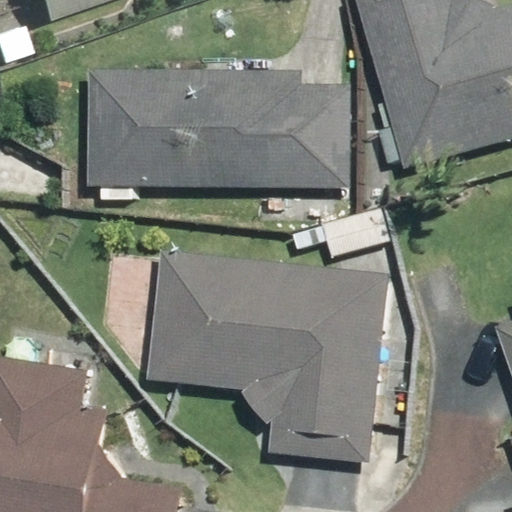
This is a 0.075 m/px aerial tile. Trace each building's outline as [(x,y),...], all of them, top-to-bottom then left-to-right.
[(22,0),(29,23),(109,0),(22,0)] [(511,141),(511,5),(493,10),(491,0),(360,0),(402,169),(511,141)] [(96,70),(92,181),(92,199),(143,201),(144,183),(353,191),(357,80),(96,70)] [(160,252),(148,382),(247,391),(244,422),(273,424),(270,457),(373,466),(391,273),(160,252)] [(511,374),(511,321),(495,328),(511,374)] [(0,511),(173,511),(177,483),(112,476),(117,429),(89,426),(95,375),(0,364),(0,511)]
